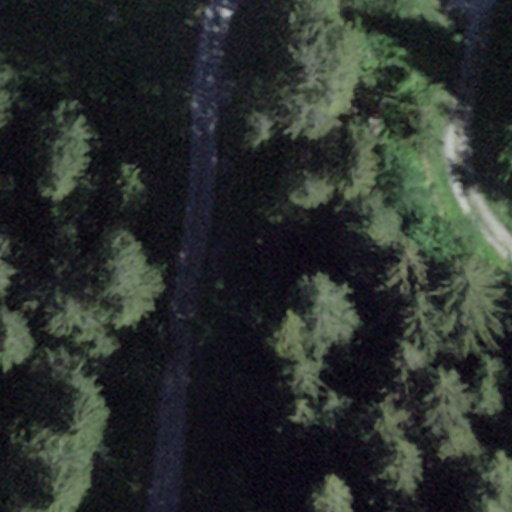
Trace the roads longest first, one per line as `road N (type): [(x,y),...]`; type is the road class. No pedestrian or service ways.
road 1 (track): [(233,0),(211,58),(202,215),(157,511)]
road 2 (track): [(491,0),(462,150),(511,247)]
